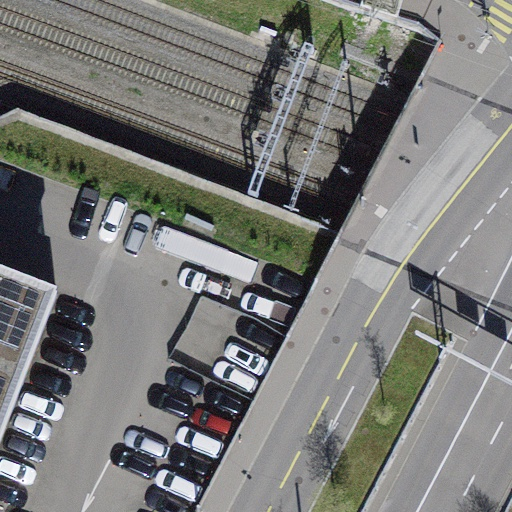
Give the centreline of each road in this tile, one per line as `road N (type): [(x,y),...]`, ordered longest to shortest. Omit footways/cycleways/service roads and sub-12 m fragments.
road 1 (primary): [(511,190),(383,300),(273,511)]
road 2 (primary): [(442,511),(511,381)]
